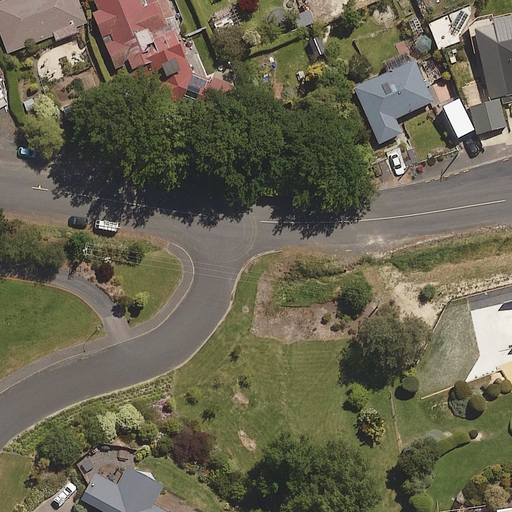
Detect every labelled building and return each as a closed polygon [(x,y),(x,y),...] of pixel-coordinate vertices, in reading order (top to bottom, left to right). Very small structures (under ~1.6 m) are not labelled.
[(86,29),(75,0),(0,0),(0,38),(6,54),(52,37),(54,42),(86,29)] [(92,0),(97,13),(90,16),(112,71),(126,65),(141,103),(155,97),(211,122),(226,87),(193,71),(165,0),(92,0)] [(491,101),(500,98),(501,105),(511,101),(511,17),(491,23),(492,28),(473,32),(491,101)] [(436,58),(423,65),(432,82),(445,75),(436,58)] [(431,102),(413,62),(353,90),(378,144),(401,134),(394,120),(431,102)] [(506,127),(498,101),(468,110),(476,136),(506,127)] [(472,131),(458,103),(443,111),(458,138),(472,131)] [(406,167),(398,145),(384,150),(392,172),(406,167)] [(161,488),(126,470),(117,487),(95,476),(81,503),(98,511),(163,511),(152,506),(161,488)]
